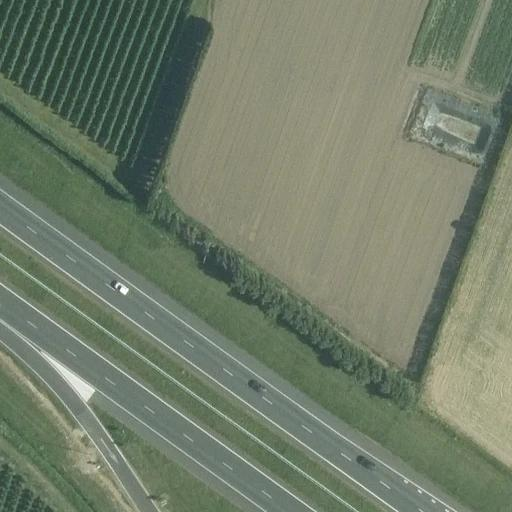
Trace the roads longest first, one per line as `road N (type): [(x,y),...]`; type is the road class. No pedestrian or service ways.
road 1 (motorway): [(414,511),(0,212)]
road 2 (motorway): [(0,302),(291,511)]
road 3 (motorway): [(0,327),(83,415),(147,511)]
